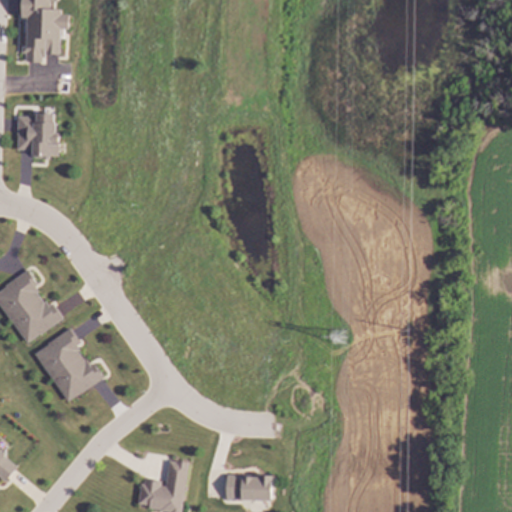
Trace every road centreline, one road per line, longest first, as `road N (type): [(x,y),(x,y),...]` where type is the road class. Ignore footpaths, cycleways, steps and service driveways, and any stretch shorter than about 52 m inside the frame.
road 1 (residential): [(0,205),(48,222),(92,262),(180,396),(258,434),(308,434)]
road 2 (residential): [(49,511),(173,386)]
